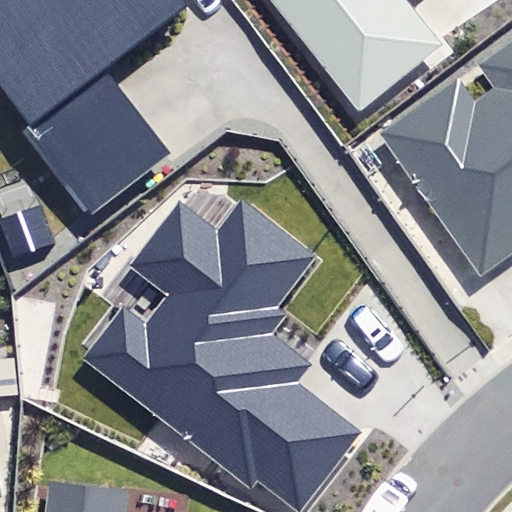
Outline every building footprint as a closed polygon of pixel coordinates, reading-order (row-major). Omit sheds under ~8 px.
[(86,209),(163,149),(105,74),(198,3),(195,0),(0,0),(0,82),(29,121),(22,126),(86,209)] [(268,0),(361,114),(444,47),(405,0),(268,0)] [(482,282),(511,262),(511,56),(489,72),(506,97),(480,114),(463,89),(386,140),(482,282)] [(274,312),(318,252),(242,195),(221,223),(174,189),(118,265),(162,298),(141,326),(121,311),(81,365),(253,492),(269,472),(306,499),(353,434),(291,389),(308,366),(274,341),(288,322),(274,312)] [(121,511),(124,496),(47,487),(44,511),(121,511)]
